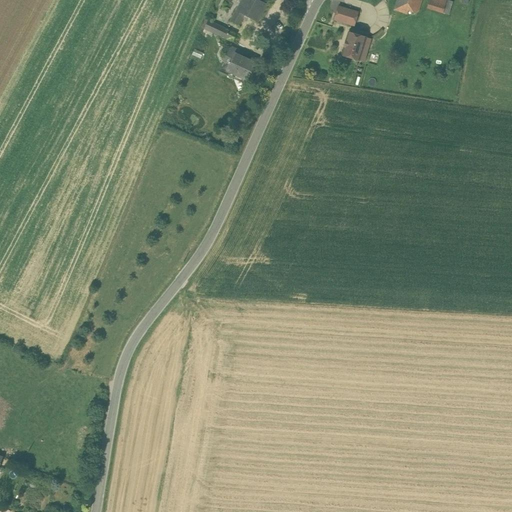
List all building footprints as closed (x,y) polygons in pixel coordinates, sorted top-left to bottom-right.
[(241,0),(236,10),(244,14),(258,21),(267,4),(259,0),(241,0)] [(397,0),(394,10),(408,14),(410,8),(418,11),(421,0),(397,0)] [(446,0),(429,0),(427,8),(443,13),(446,0)] [(453,1),(450,0),(446,0),(443,13),(449,14),(453,1)] [(359,12),(338,6),(334,20),(354,26),(359,12)] [(244,14),(236,10),(231,21),(239,25),(244,14)] [(236,34),(208,20),(205,28),(233,41),(236,34)] [(367,37),(349,31),(342,55),(360,60),(360,59),(367,37)] [(367,37),(360,59),(365,61),(372,38),(367,37)] [(231,46),(224,60),(230,63),(235,53),(236,49),(231,46)] [(256,63),(235,53),(230,63),(227,70),(243,77),(248,79),(256,63)] [(230,63),(224,60),(220,70),(242,80),(243,77),(227,70),(230,63)]
